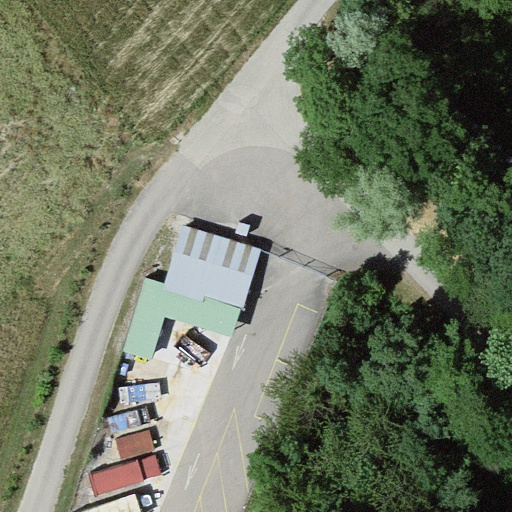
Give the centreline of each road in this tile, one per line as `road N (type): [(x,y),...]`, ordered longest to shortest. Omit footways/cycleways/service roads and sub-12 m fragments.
road 1 (track): [(37,511),(131,240),(324,0)]
road 2 (track): [(511,371),(252,89)]
